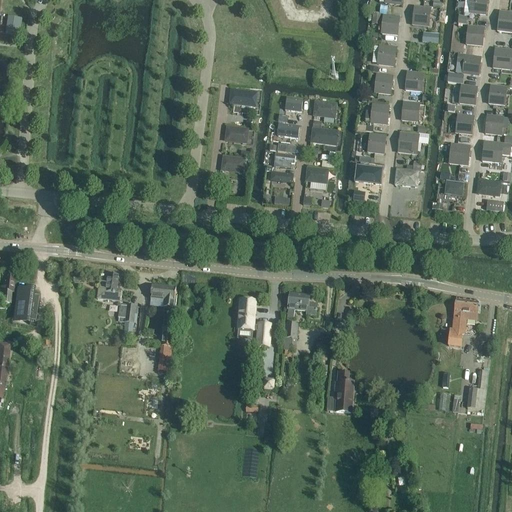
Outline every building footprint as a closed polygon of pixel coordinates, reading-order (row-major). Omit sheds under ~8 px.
[(465,0),(464,10),(470,11),(470,15),(486,16),(487,0),(465,0)] [(415,9),(413,26),(428,28),(430,10),(415,9)] [(511,14),(500,13),(497,32),(511,34),(511,14)] [(373,15),(372,25),(381,26),(382,15),(373,15)] [(384,18),(382,35),(387,35),(397,36),(399,19),(389,18),(384,18)] [(468,28),(466,46),(482,47),(484,30),(468,28)] [(411,44),(409,62),(424,64),(425,55),(430,56),(431,46),(411,44)] [(380,48),(378,66),(384,66),(394,67),(396,50),(386,49),(380,48)] [(511,52),(495,50),(493,69),(511,71),(511,67),(511,52)] [(457,66),(456,74),(463,75),(478,77),(481,60),(465,58),(458,57),(457,66)] [(408,74),(406,92),(421,93),(423,76),(408,74)] [(448,76),(447,84),(456,85),(457,77),(448,76)] [(377,77),(375,94),(380,95),(390,96),(392,79),(382,77),(377,77)] [(461,87),(459,105),(475,107),(477,89),(461,87)] [(491,88),(489,105),(504,107),(507,89),(491,88)] [(232,92),(230,105),(240,106),(255,108),(256,98),(257,99),(258,94),(253,93),(253,94),(242,93),(232,92)] [(287,100),(285,112),(291,113),(301,114),(302,102),(293,101),(287,100)] [(316,104),(314,117),(324,118),(335,120),(336,110),(337,110),(337,106),(332,105),(332,106),(326,105),(316,104)] [(404,104),(402,122),(418,124),(420,106),(404,104)] [(367,112),(366,121),(372,121),(372,124),(377,125),(387,126),(389,109),(377,107),(374,107),(373,113),(367,112)] [(458,117),(456,134),(472,136),(474,119),(458,117)] [(487,117),(485,135),(501,137),(503,119),(487,117)] [(280,126),(278,138),(288,139),(298,140),(299,128),(289,127),(280,126)] [(227,129),(226,142),(242,144),(242,145),(247,146),(248,141),(247,141),(248,132),(227,129)] [(313,131),(311,144),(321,145),(336,147),(338,134),(323,132),(313,131)] [(400,135),(398,154),(417,156),(418,146),(428,147),(429,137),(419,136),(419,137),(400,135)] [(370,136),(368,154),(384,156),(386,138),(370,136)] [(485,144),(482,162),(500,165),(501,158),(509,159),(511,147),(503,146),(485,144)] [(277,154),(284,154),(285,147),(278,146),(277,154)] [(452,146),(450,165),(468,167),(470,148),(452,146)] [(322,162),(321,168),(333,170),(335,154),(329,153),(328,163),(322,162)] [(276,157),(275,159),(276,161),(275,163),(285,164),(291,165),(295,165),(296,158),(286,157),(276,155),(276,157)] [(224,158),(222,172),(232,173),(239,174),(238,175),(243,176),(244,171),(243,171),(244,161),(234,160),(224,158)] [(360,168),(358,183),(380,185),(382,170),(360,168)] [(308,170),(306,183),(316,184),(327,185),(328,172),(318,171),(308,170)] [(397,171),(395,187),(417,189),(419,174),(397,171)] [(440,173),(440,181),(448,182),(449,174),(440,173)] [(272,174),(271,182),(282,183),(292,185),(293,177),(283,175),(272,174)] [(504,175),(502,183),(510,184),(511,176),(504,175)] [(480,182),(478,195),(495,197),(495,198),(500,199),(500,194),(499,194),(501,185),(480,182)] [(447,183),(446,196),(452,196),(462,198),(464,186),(454,184),(447,183)] [(353,193),(353,202),(363,203),(364,194),(353,193)] [(303,198),(302,206),(310,207),(311,199),(303,198)] [(487,202),(486,211),(503,213),(504,204),(487,202)] [(1,304),(10,305),(13,264),(3,264),(1,304)] [(97,300),(120,303),(121,291),(117,290),(119,276),(109,275),(108,283),(100,282),(99,292),(97,300)] [(174,310),(175,299),(176,289),(152,287),(151,300),(165,302),(164,309),(174,310)] [(34,294),(23,293),(19,322),(31,323),(31,322),(36,323),(39,297),(34,296),(34,294)] [(307,316),(316,317),(318,305),(309,304),(310,297),(290,295),(288,319),(295,319),(296,312),(307,313),(307,316)] [(256,303),(241,301),(238,331),(253,332),(253,331),(258,332),(257,347),(269,348),(271,326),(259,325),(259,327),(254,327),(256,303)] [(456,302),(454,318),(453,327),(449,327),(448,345),(461,346),(462,332),(465,332),(467,320),(469,320),(470,314),(477,315),(478,305),(456,302)] [(128,306),(125,323),(124,333),(132,334),(135,307),(128,306)] [(287,326),(286,351),(297,352),(299,326),(287,326)] [(163,327),(160,362),(170,363),(173,328),(163,327)] [(0,401),(1,402),(0,403),(3,403),(11,345),(0,343),(0,401)] [(314,353),(314,361),(327,362),(327,354),(314,353)] [(469,390),(467,411),(481,412),(485,372),(478,371),(477,391),(469,390)] [(339,375),(337,400),(328,399),(328,412),(336,413),(351,414),(353,384),(349,384),(349,383),(347,383),(347,376),(339,375)] [(277,392),(277,381),(266,381),(266,393),(277,392)] [(440,410),(446,411),(449,396),(443,395),(440,410)]
